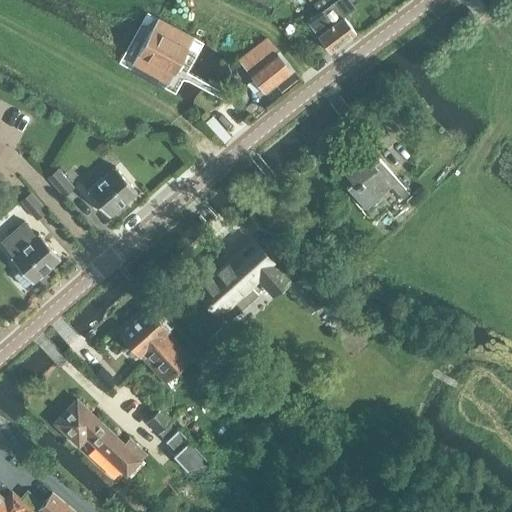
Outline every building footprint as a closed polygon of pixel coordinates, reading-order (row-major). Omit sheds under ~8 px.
[(319,13),(308,22),(330,52),(355,32),(343,17),(355,8),(348,0),(334,0),(332,2),(329,0),(319,0),(313,5),(319,13)] [(168,82),(192,37),(158,19),(133,63),(168,82)] [(265,93),(291,72),(265,38),(239,59),(249,73),(265,93)] [(373,163),(363,151),(342,170),(352,181),(346,186),(365,208),(391,185),(402,198),(409,193),(379,158),(373,163)] [(108,215),(136,191),(114,166),(86,190),(108,215)] [(64,195),(73,187),(57,168),(48,177),(64,195)] [(37,219),(46,210),(30,192),(21,200),(37,219)] [(412,207),(418,202),(412,195),(406,201),(412,207)] [(36,234),(24,221),(0,242),(12,255),(10,257),(20,269),(14,275),(24,286),(31,281),(32,282),(60,257),(38,232),(36,234)] [(297,273),(269,241),(256,253),(248,244),(206,282),(226,305),(267,269),(282,286),(297,273)] [(300,276),(292,283),(314,308),(322,301),(332,292),(310,267),(300,276)] [(192,357),(168,331),(169,330),(149,309),(120,335),(139,356),(140,356),(165,382),(192,357)] [(373,326),(381,335),(393,324),(385,314),(373,326)] [(227,352),(243,337),(227,319),(211,334),(227,352)] [(124,443),(77,399),(54,424),(78,447),(86,438),(126,476),(146,454),(129,438),(124,443)] [(159,432),(172,419),(161,407),(148,420),(159,432)] [(211,460),(179,427),(166,439),(177,451),(174,454),(188,468),(189,468),(185,464),(208,458),(210,461),(211,460)] [(35,511),(38,510),(40,511),(75,511),(76,511),(53,492),(44,503),(29,489),(19,500),(12,493),(5,501),(0,497),(0,511),(35,511)]
